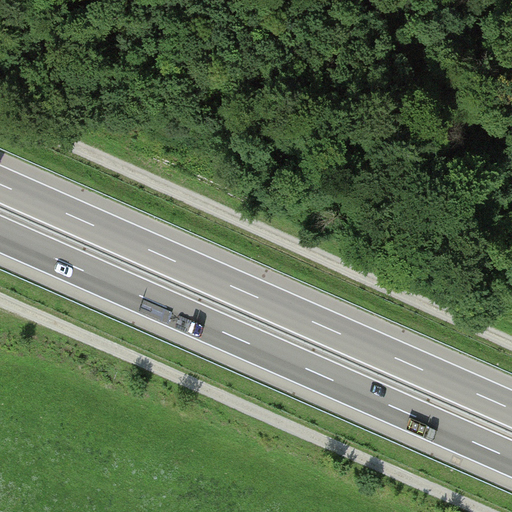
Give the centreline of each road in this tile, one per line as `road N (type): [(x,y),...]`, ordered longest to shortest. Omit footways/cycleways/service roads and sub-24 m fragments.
road 1 (track): [(511,342),(0,112)]
road 2 (motorway): [(0,233),(511,458)]
road 3 (motorway): [(511,408),(0,184)]
road 4 (track): [(0,296),(489,511)]
